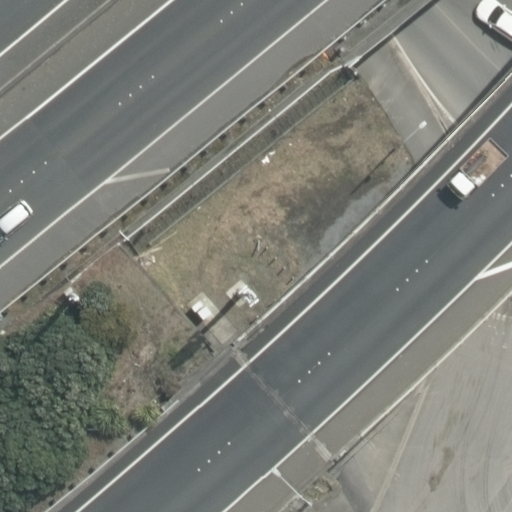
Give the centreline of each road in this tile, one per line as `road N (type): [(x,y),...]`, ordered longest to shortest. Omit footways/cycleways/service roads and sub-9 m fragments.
road 1 (motorway): [(511,156),(142,511)]
road 2 (motorway): [(241,0),(0,195)]
